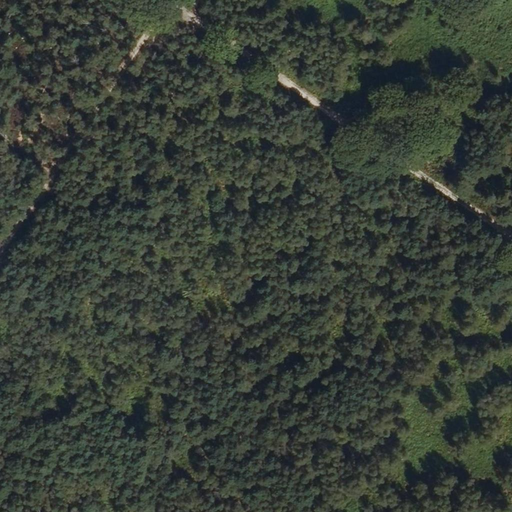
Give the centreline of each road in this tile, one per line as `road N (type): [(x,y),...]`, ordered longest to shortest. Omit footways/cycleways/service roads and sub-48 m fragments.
road 1 (track): [(511,241),(179,0)]
road 2 (track): [(0,243),(163,0)]
